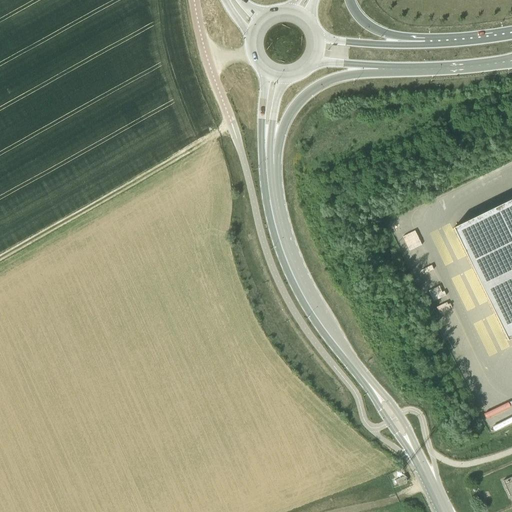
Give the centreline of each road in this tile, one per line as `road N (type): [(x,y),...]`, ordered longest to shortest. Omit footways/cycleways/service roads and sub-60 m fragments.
road 1 (track): [(232,123),(0,257)]
road 2 (tertiary): [(375,393),(298,286),(274,220),(265,163)]
road 3 (secondary): [(265,163),(307,92),(377,68)]
road 4 (secondary): [(377,68),(511,60)]
